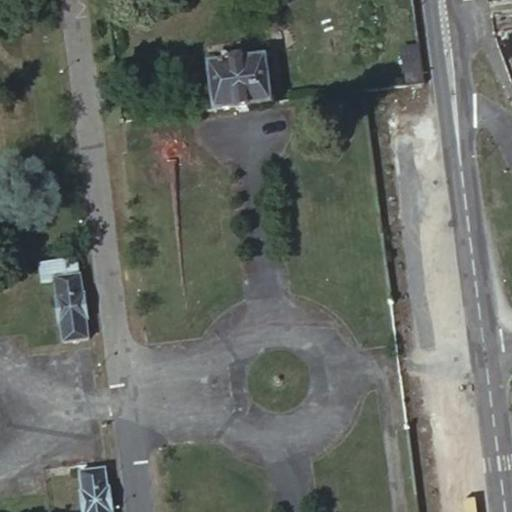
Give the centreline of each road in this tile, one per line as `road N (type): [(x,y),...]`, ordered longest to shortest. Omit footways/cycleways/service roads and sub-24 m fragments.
road 1 (residential): [(485,356),(460,161)]
road 2 (residential): [(432,0),(460,161)]
road 3 (residential): [(506,511),(485,356)]
